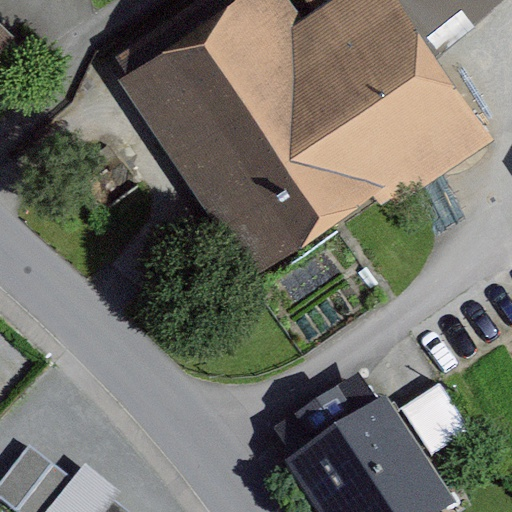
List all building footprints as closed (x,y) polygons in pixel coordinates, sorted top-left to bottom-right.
[(285,0),(237,0),(116,78),(248,282),(477,136),(406,27),(379,0),(313,43),(285,0)] [(511,0),(379,0),(406,27),(446,67),(511,1),(511,0)] [(0,56),(14,42),(0,28),(0,56)] [(432,452),(471,428),(443,383),(404,406),(432,452)] [(442,511),(380,415),(283,478),(305,511),(442,511)] [(34,439),(0,481),(0,493),(23,511),(30,511),(67,465),(34,439)]
